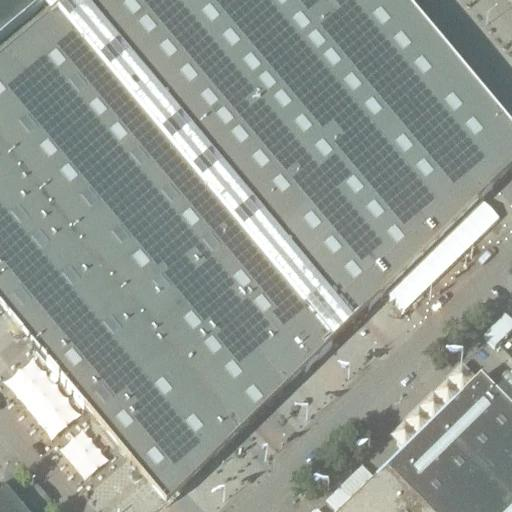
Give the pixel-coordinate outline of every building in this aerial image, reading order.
[(0,0),(0,41),(49,0),(0,0)] [(79,0),(74,0),(55,17),(331,347),(352,326),(79,0)] [(79,0),(120,48),(132,63),(171,109),(181,121),(191,134),(212,158),(222,170),(253,207),(263,220),(274,233),(284,245),(295,257),(353,326),(511,174),(511,87),(498,72),(472,88),(462,75),(451,62),(441,50),(436,45),(424,30),(420,26),(408,11),(412,8),(413,8),(414,8),(415,8),(416,8),(416,7),(417,7),(418,7),(418,6),(419,6),(419,5),(420,5),(420,4),(421,4),(421,3),(421,2),(421,1),(422,0),(421,0),(404,0),(401,2),(399,0),(79,0)] [(0,314),(1,313),(11,326),(11,327),(10,328),(9,329),(9,330),(9,331),(9,332),(9,334),(10,335),(10,336),(11,337),(13,338),(14,339),(15,339),(17,339),(18,339),(20,338),(21,338),(31,350),(34,354),(47,369),(84,413),(94,425),(115,450),(125,462),(165,509),(239,436),(331,347),(303,313),(293,301),(272,276),(262,264),(252,251),(241,239),(231,227),(200,190),(190,178),(169,153),(159,141),(139,116),(128,104),(108,80),(98,67),(55,17),(54,17),(53,15),(51,17),(53,18),(0,62),(0,314)] [(511,322),(504,315),(483,337),(495,348),(511,331),(511,322)] [(343,511),(511,511),(511,412),(479,379),(464,394),(441,416),(421,436),(398,459),(343,511)] [(0,511),(24,511),(2,485),(0,486),(0,511)]
